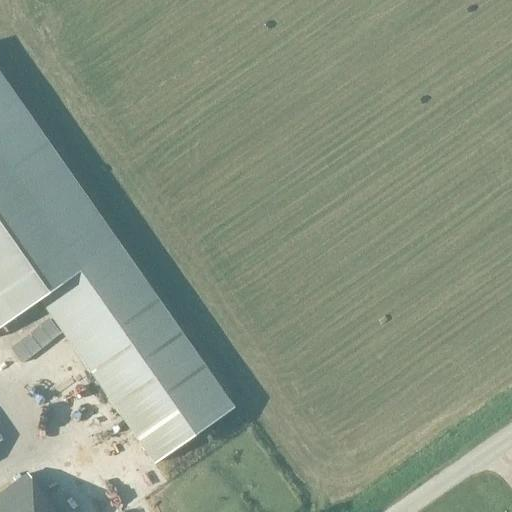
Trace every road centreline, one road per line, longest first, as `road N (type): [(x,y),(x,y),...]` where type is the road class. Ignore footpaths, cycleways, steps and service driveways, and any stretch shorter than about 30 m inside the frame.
road 1 (unknown): [(122,511),(73,455),(57,449),(41,447),(0,469)]
road 2 (unclassified): [(400,511),(511,433)]
